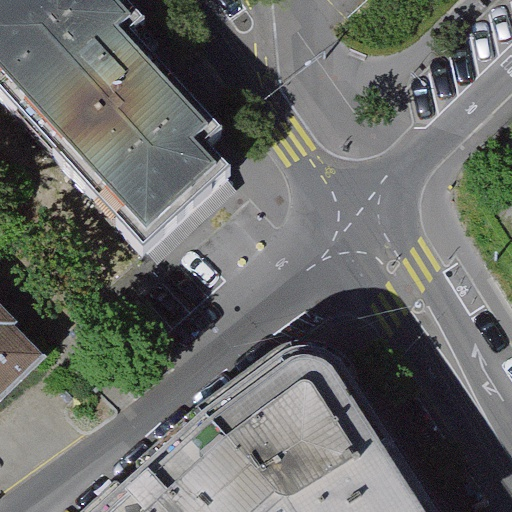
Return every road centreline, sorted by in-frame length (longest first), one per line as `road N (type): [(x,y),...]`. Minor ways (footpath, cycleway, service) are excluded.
road 1 (residential): [(28,511),(363,215)]
road 2 (residential): [(363,215),(511,455)]
road 3 (residential): [(185,0),(287,147),(363,215)]
road 4 (residential): [(363,215),(511,66)]
